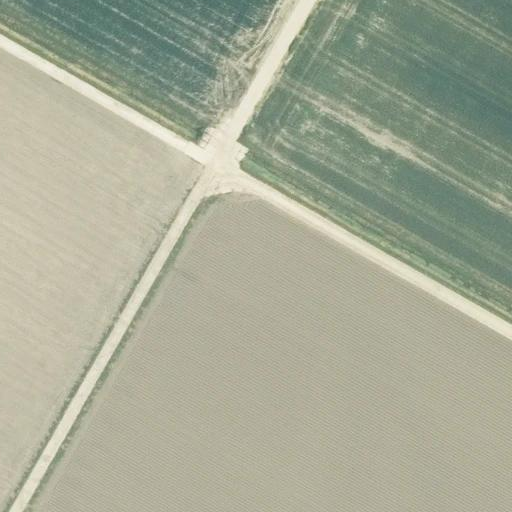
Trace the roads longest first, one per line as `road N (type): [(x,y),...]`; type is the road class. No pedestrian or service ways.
road 1 (track): [(511,331),(0,41)]
road 2 (unknown): [(14,511),(213,162)]
road 3 (unknown): [(306,0),(213,162)]
